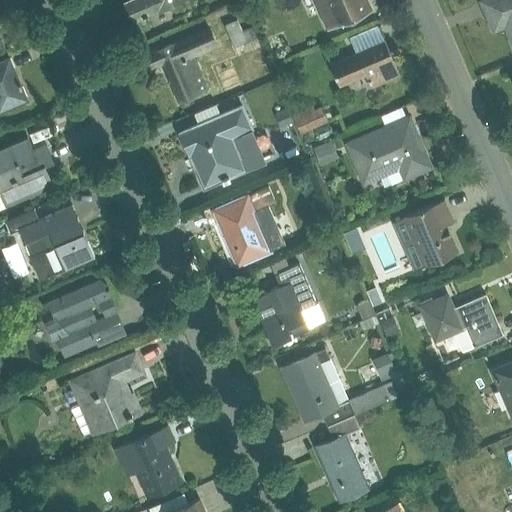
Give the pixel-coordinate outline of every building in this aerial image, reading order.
[(133,25),(190,0),(138,0),(125,6),(133,25)] [(240,0),(247,18),(258,15),(253,1),(256,0),(240,0)] [(313,0),(327,32),(372,13),(366,0),(313,0)] [(511,0),(487,0),(481,3),(489,21),(500,16),(511,43),(511,0)] [(237,22),(224,27),(234,50),(256,41),(252,29),(242,33),(237,22)] [(218,49),(210,31),(147,58),(152,70),(164,66),(180,104),(208,92),(195,60),(218,49)] [(371,89),(400,77),(385,44),(330,68),(340,89),(366,77),(371,89)] [(0,115),(27,103),(9,61),(0,64),(0,115)] [(254,130),(244,108),(181,135),(204,189),(222,182),(223,183),(266,164),(252,132),(254,130)] [(329,124),(323,108),(315,112),(313,108),(292,117),(301,137),(329,124)] [(293,125),(287,111),(275,117),(281,130),(293,125)] [(403,182),(431,169),(418,138),(416,138),(408,119),(345,147),(362,187),(381,180),(384,188),(402,181),(403,182)] [(329,128),(315,134),(319,143),(333,137),(329,128)] [(0,213),(54,190),(46,170),(54,166),(46,146),(33,152),(28,140),(0,151),(0,213)] [(332,142),(313,151),(321,168),(339,160),(332,142)] [(316,192),(306,178),(295,185),(306,199),(316,192)] [(238,268),(285,247),(268,208),(276,205),(268,189),(214,213),(238,268)] [(425,269),(458,254),(447,227),(454,224),(444,202),(404,220),(425,269)] [(41,283),(95,260),(83,234),(80,235),(75,223),(78,222),(72,208),(39,222),(35,212),(6,224),(11,236),(19,232),(34,266),(37,270),(37,273),(41,283)] [(343,235),(350,254),(361,250),(355,231),(343,235)] [(331,252),(314,259),(318,267),(334,260),(331,252)] [(310,332),(309,330),(325,322),(318,305),(316,306),(299,267),(275,277),(280,289),(252,301),(273,348),(310,332)] [(99,306),(105,321),(115,317),(117,312),(109,293),(106,294),(105,292),(107,287),(101,283),(47,306),(54,321),(44,325),(52,344),(56,342),(65,360),(96,347),(89,327),(97,324),(91,310),(99,306)] [(369,302),(375,316),(384,311),(375,290),(366,294),(369,302)] [(462,354),(503,337),(486,297),(455,310),(449,295),(419,308),(434,345),(454,337),(462,354)] [(362,321),(375,316),(369,302),(357,308),(362,321)] [(363,332),(379,326),(375,316),(362,321),(359,323),(363,332)] [(381,324),(387,340),(400,335),(393,319),(381,324)] [(299,400),(308,422),(323,416),(329,429),(359,415),(398,398),(392,384),(348,402),(326,351),(282,370),(295,402),(299,400)] [(387,356),(373,362),(382,384),(398,378),(395,371),(398,370),(391,355),(388,356),(387,356)] [(142,373),(135,356),(69,384),(91,435),(138,414),(130,395),(128,397),(121,382),(142,373)] [(510,419),(511,418),(511,364),(491,374),(510,419)] [(340,504),(370,491),(346,437),(360,431),(359,426),(364,424),(359,415),(329,429),(334,441),(316,449),(340,504)] [(134,475),(146,499),(181,484),(165,448),(174,444),(168,429),(115,452),(127,479),(134,475)] [(203,511),(200,502),(176,511),(203,511)]
